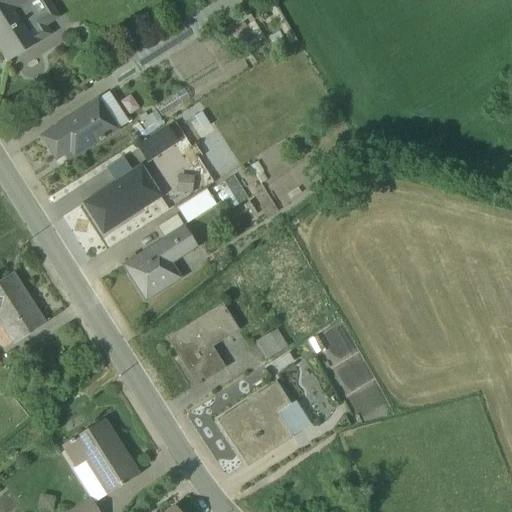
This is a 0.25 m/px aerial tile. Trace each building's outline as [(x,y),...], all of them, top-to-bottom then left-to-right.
[(56,20),(43,0),(0,0),(0,55),(6,65),(51,37),(45,27),(56,20)] [(295,43),(269,0),(221,0),(107,71),(116,86),(255,0),(259,0),(288,47),(295,43)] [(245,27),(255,44),(263,39),(247,13),(242,16),(247,25),(245,27)] [(266,39),(273,51),(283,45),(276,33),(266,39)] [(154,108),(159,118),(187,101),(181,91),(154,108)] [(54,162),(68,154),(72,159),(125,124),(106,95),(39,138),(54,162)] [(161,126),(154,113),(145,118),(143,115),(136,119),(141,127),(130,134),(135,143),(161,126)] [(134,148),(145,165),(176,145),(165,128),(134,148)] [(141,166),(82,204),(101,234),(161,197),(141,166)] [(176,176),(174,194),(190,195),(191,178),(176,176)] [(246,200),(231,178),(212,191),(226,213),(246,200)] [(176,210),(185,225),(213,207),(204,192),(176,210)] [(275,213),(268,201),(258,209),(265,220),(275,213)] [(121,267),(144,302),(180,280),(171,265),(196,249),(174,216),(155,229),(161,240),(121,267)] [(41,326),(11,277),(0,284),(0,330),(10,346),(41,326)] [(236,332),(220,306),(166,340),(194,385),(192,386),(194,389),(224,371),(210,349),(236,332)] [(254,344),(264,361),(285,348),(275,331),(254,344)] [(272,364),(277,372),(291,364),(286,356),(272,364)] [(276,383),(216,421),(227,437),(245,466),(288,439),(273,416),(290,405),(276,383)] [(66,511),(95,511),(92,507),(107,498),(106,498),(139,477),(102,420),(57,448),(89,498),(66,511)] [(45,511),(51,511),(54,497),(39,495),(36,511),(45,511)]
